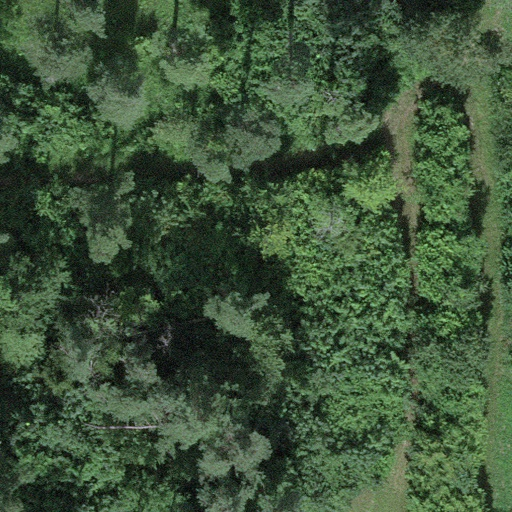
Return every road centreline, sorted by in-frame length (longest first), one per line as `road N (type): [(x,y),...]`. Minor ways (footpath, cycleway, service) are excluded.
road 1 (track): [(467,40),(489,280),(480,511)]
road 2 (track): [(0,179),(107,178),(343,139)]
road 3 (track): [(506,0),(391,111),(343,139)]
